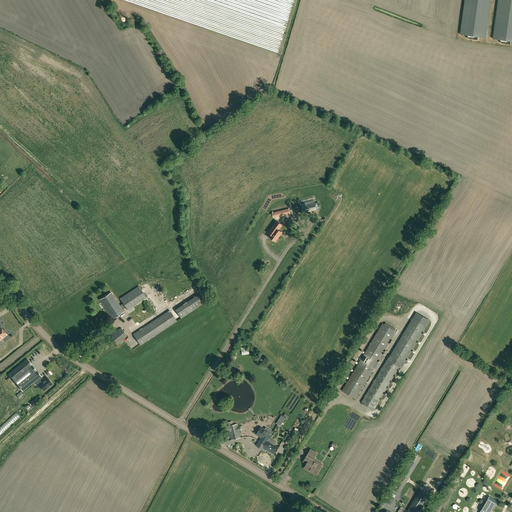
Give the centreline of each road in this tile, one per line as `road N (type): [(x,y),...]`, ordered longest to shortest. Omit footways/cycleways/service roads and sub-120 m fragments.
road 1 (tertiary): [(324,511),(68,355),(0,276)]
road 2 (unknown): [(74,359),(176,298)]
